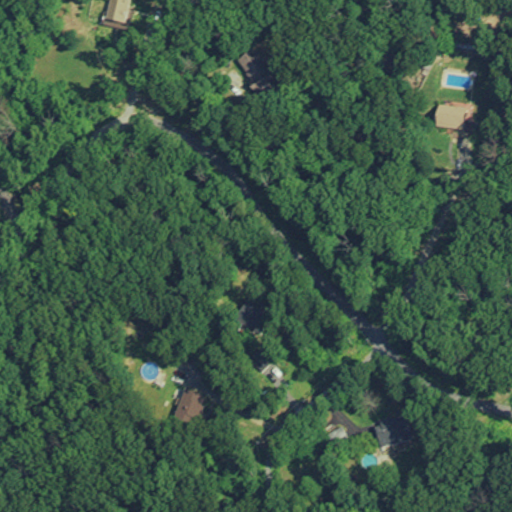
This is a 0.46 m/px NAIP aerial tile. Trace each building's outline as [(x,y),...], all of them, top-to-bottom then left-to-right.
[(110,0),(106,25),(125,28),(129,0),(110,0)] [(271,75),(252,51),(237,62),(257,87),(271,75)] [(464,118),(436,115),(435,128),(463,131),(464,118)] [(192,431),(206,400),(186,391),(172,422),(192,431)] [(382,450),(411,441),(404,418),(375,427),(382,450)] [(348,441),(340,429),(323,442),(331,453),(348,441)]
